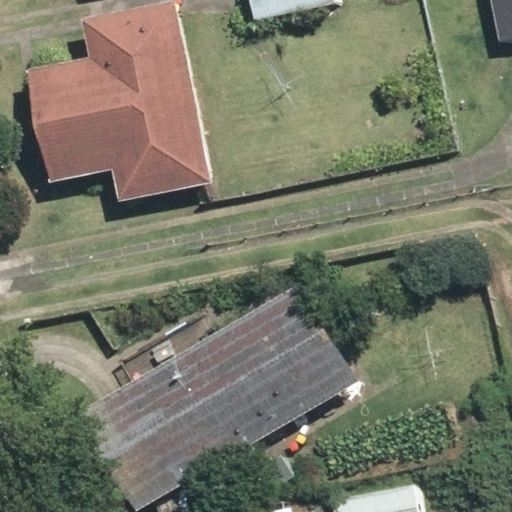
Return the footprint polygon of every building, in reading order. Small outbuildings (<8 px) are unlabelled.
[(127,0),(131,16),(91,24),(99,66),(35,79),(58,192),(122,179),(127,204),(222,185),(185,5),(166,9),(164,0),(127,0)] [(292,35),(289,23),(344,9),(342,0),(252,0),(262,29),(265,41),(292,35)] [(503,37),(504,47),(511,46),(511,0),(496,0),(466,5),(471,41),(503,37)] [(125,367),(136,387),(56,432),(100,511),(140,511),(190,485),(196,496),(267,457),(261,446),(368,386),(314,289),(233,333),(222,313),(125,367)] [(341,505),(342,511),(429,511),(425,490),(341,505)]
